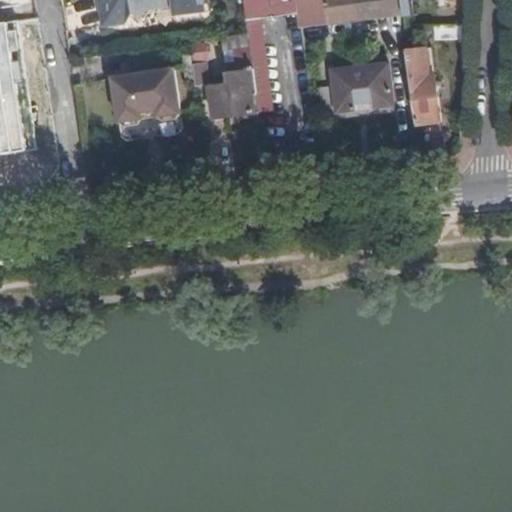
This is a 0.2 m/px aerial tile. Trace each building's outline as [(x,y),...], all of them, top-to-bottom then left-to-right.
[(102,0),(106,25),(128,22),(136,12),(144,17),(150,9),(176,5),(178,17),(214,12),(212,0),(102,0)] [(246,0),(249,20),(299,13),(302,30),(305,30),(330,26),(326,0),(246,0)] [(362,22),(359,0),(326,0),(330,26),(362,22)] [(405,16),(403,0),(359,0),(362,22),(405,16)] [(435,0),(403,0),(405,16),(406,19),(417,18),(415,3),(435,0)] [(0,156),(36,152),(19,23),(0,25),(0,156)] [(464,42),(465,27),(437,28),(438,42),(464,42)] [(262,113),(251,35),(220,40),(223,59),(233,57),(234,68),(224,70),(225,75),(223,75),(224,85),(213,87),(217,119),(262,113)] [(204,42),(192,44),(193,56),(194,59),(206,57),(204,42)] [(410,53),(420,127),(443,123),(436,77),(432,78),(428,51),(410,53)] [(189,82),(197,81),(194,59),(193,56),(185,57),(189,82)] [(223,59),(224,70),(234,68),(233,57),(223,59)] [(393,67),(336,74),(341,115),(398,109),(393,67)] [(176,70),(114,79),(121,124),(126,128),(140,126),(144,121),(144,114),(158,112),(159,118),(165,122),(179,120),(183,114),(176,70)]
